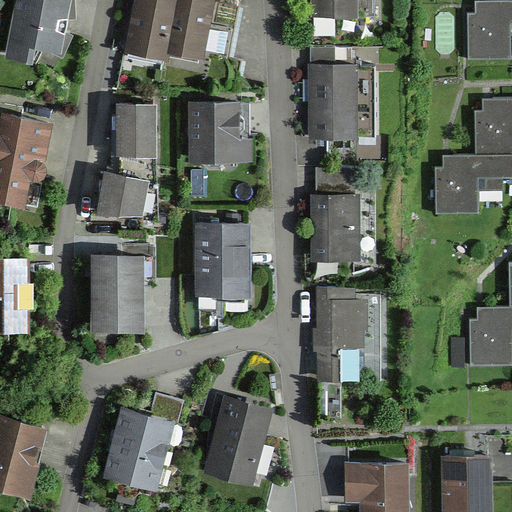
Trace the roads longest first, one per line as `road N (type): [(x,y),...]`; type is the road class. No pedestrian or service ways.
road 1 (residential): [(95,380),(68,358),(65,237),(109,0)]
road 2 (residential): [(286,330),(278,0)]
road 3 (residential): [(286,330),(95,380)]
road 4 (residential): [(308,511),(286,330)]
road 5 (residential): [(95,380),(62,511)]
